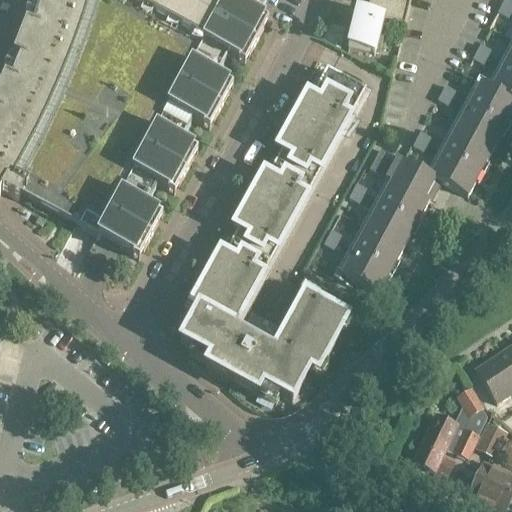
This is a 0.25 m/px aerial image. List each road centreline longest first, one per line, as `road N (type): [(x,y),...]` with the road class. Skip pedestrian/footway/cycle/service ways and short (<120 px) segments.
road 1 (residential): [(128,344),(320,0)]
road 2 (secondary): [(269,457),(331,416),(511,227)]
road 3 (residential): [(269,457),(128,344)]
road 4 (residential): [(128,344),(0,236)]
road 5 (residential): [(404,135),(448,0)]
road 6 (secondary): [(151,500),(269,457)]
